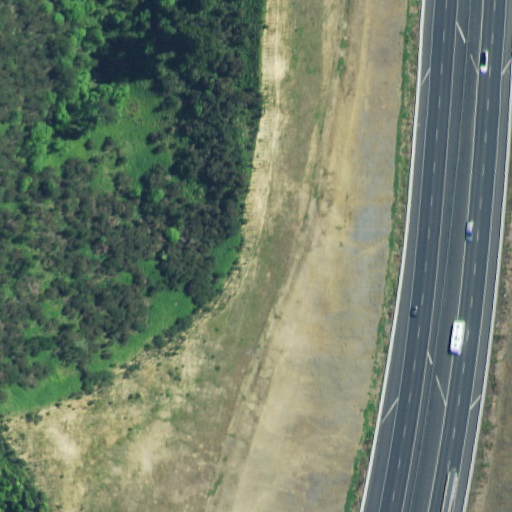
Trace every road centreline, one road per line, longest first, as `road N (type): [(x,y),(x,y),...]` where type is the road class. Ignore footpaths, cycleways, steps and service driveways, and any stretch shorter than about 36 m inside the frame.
road 1 (motorway): [(493,0),(468,305),(436,511)]
road 2 (motorway): [(388,511),(428,228),(444,0)]
